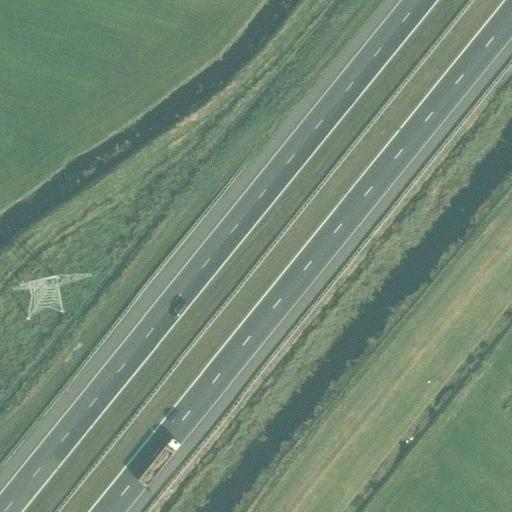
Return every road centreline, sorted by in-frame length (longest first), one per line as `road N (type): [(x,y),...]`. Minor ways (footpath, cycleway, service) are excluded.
road 1 (motorway): [(95,511),(511,0)]
road 2 (motorway): [(406,0),(0,497)]
